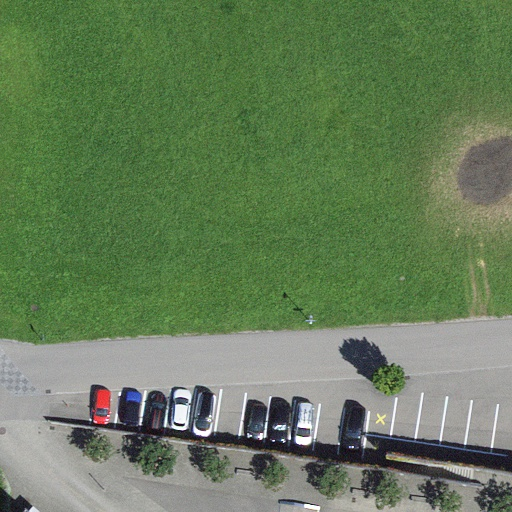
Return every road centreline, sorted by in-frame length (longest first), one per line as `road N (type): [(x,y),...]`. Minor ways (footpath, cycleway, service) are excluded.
road 1 (residential): [(511,340),(242,361),(0,367)]
road 2 (track): [(0,426),(104,511)]
